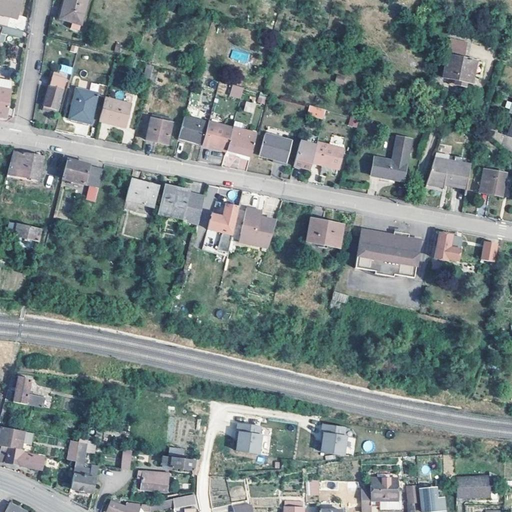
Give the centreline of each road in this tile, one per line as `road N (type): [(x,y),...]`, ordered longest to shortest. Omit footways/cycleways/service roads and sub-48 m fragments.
road 1 (residential): [(18,137),(511,233)]
road 2 (residential): [(43,0),(18,137)]
